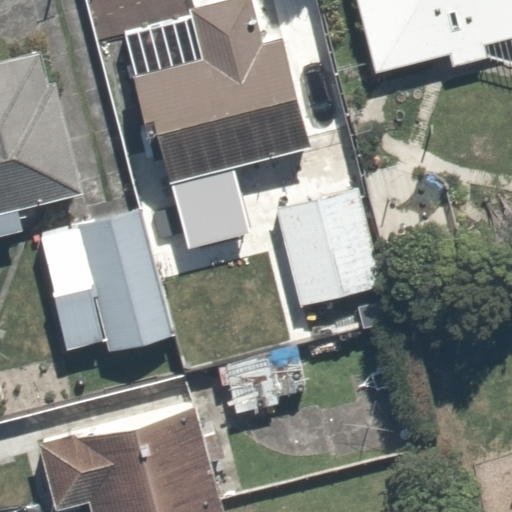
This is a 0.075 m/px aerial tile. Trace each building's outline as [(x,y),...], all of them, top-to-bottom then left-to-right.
[(216,0),(123,23),(160,177),(312,139),(286,32),(261,38),(252,0),(216,0)] [(511,21),(511,0),(298,0),(316,69),(511,21)] [(0,229),(89,207),(46,40),(0,51),(0,229)] [(363,188),(278,207),(300,301),(385,281),(363,188)] [(145,203),(39,228),(69,355),(175,330),(145,203)] [(228,511),(199,391),(27,433),(46,511),(89,501),(91,511),(228,511)]
